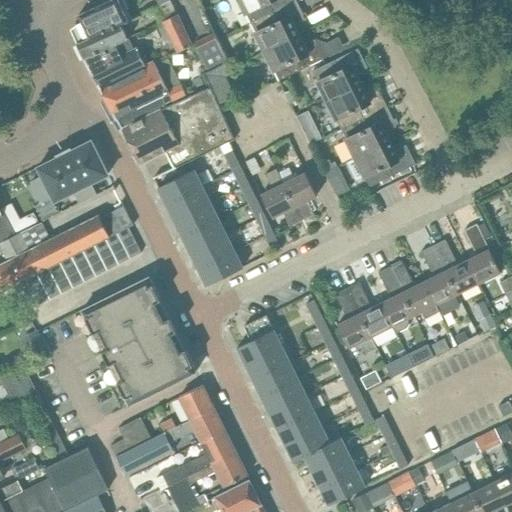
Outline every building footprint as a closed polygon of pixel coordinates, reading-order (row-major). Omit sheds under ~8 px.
[(78,45),(80,44),(129,22),(125,14),(118,0),(110,0),(78,15),(87,33),(77,41),(78,43),(77,44),(78,45)] [(166,21),(180,14),(172,0),(171,0),(158,7),(166,21)] [(239,0),(251,24),(297,2),(296,0),(239,0)] [(265,52),(300,35),(295,25),(306,19),(297,2),(251,24),(265,52)] [(179,52),(194,45),(180,14),(166,21),(179,52)] [(85,59),(135,36),(129,22),(80,44),(78,45),(85,59)] [(217,69),(229,63),(215,33),(195,43),(209,72),(217,68),(217,69)] [(304,44),(300,35),(265,52),(279,80),(298,71),(325,58),(316,39),(304,44)] [(130,39),(85,59),(101,89),(148,66),(139,48),(135,50),(130,39)] [(315,75),(327,100),(361,83),(356,73),(368,67),(358,48),(312,71),(315,75)] [(169,92),(156,62),(148,66),(101,89),(123,129),(142,120),(168,108),(166,104),(187,95),(183,85),(169,92)] [(195,75),(182,80),(186,91),(200,85),(195,75)] [(366,92),(361,83),(327,100),(342,129),(387,107),(377,87),(366,92)] [(175,170),(229,143),(237,139),(210,87),(168,108),(142,120),(123,129),(140,165),(166,152),(174,167),(154,177),(154,178),(174,168),(175,170)] [(356,158),(390,140),(385,131),(397,126),(387,107),(342,129),(356,158)] [(31,182),(36,194),(41,202),(52,196),(55,201),(74,191),(80,203),(97,195),(91,183),(109,174),(92,140),(71,150),(70,148),(58,155),(58,156),(38,167),(42,176),(31,182)] [(395,151),(390,140),(356,158),(370,187),(416,164),(406,145),(395,151)] [(233,171),(241,166),(232,149),(224,153),(233,171)] [(253,156),(245,160),(250,169),(258,165),(253,156)] [(241,187),(249,183),(241,166),(233,171),(241,187)] [(294,176),(289,167),(280,172),(278,168),(276,169),(301,221),(314,214),(307,200),(317,195),(305,171),(294,176)] [(337,196),(349,190),(338,167),(326,173),(337,196)] [(166,204),(202,186),(194,169),(176,178),(158,187),(166,204)] [(301,221),(276,169),(266,174),(272,187),(262,192),(265,199),(273,217),(283,213),(290,226),(301,221)] [(400,191),(416,186),(411,172),(395,177),(400,191)] [(110,197),(130,189),(125,177),(105,185),(110,197)] [(249,203),(257,199),(249,183),(241,187),(249,203)] [(174,220),(210,202),(202,186),(166,204),(174,220)] [(257,219),(265,215),(257,199),(249,203),(257,219)] [(182,236),(219,218),(210,202),(174,220),(182,236)] [(3,218),(0,210),(0,242),(1,244),(15,236),(6,217),(3,218)] [(93,246),(110,236),(99,214),(80,224),(51,239),(43,223),(15,236),(1,244),(9,260),(0,265),(0,291),(0,292),(13,286),(24,280),(36,274),(47,269),(59,263),(70,257),(73,255),(82,251),(93,246)] [(265,236),(274,232),(265,215),(257,219),(265,236)] [(191,253),(227,235),(219,218),(182,236),(191,253)] [(479,283),(501,273),(486,242),(477,224),(465,230),(477,255),(467,260),(479,283)] [(129,259),(140,253),(128,228),(116,234),(129,259)] [(273,252),(282,248),(274,232),(265,236),(273,252)] [(116,234),(105,240),(117,265),(129,259),(116,234)] [(199,269),(235,251),(227,235),(191,253),(199,269)] [(458,264),(445,239),(433,245),(458,294),(479,283),(467,260),(458,264)] [(117,265),(105,240),(93,246),(106,271),(117,265)] [(436,304),(437,304),(458,294),(433,245),(421,251),(434,276),(425,281),(436,304)] [(93,246),(82,251),(94,276),(106,271),(93,246)] [(94,276),(82,251),(73,255),(70,257),(83,282),(94,276)] [(207,285),(243,267),(235,251),(199,269),(207,285)] [(70,257),(59,263),(72,288),(83,282),(70,257)] [(415,286),(402,261),(390,267),(414,315),(423,311),(426,318),(440,311),(437,304),(436,304),(425,281),(415,286)] [(72,288),(59,263),(47,269),(60,294),(72,288)] [(397,332),(408,327),(410,322),(407,318),(414,315),(390,267),(378,272),(391,298),(382,302),(394,325),(393,325),(397,332)] [(47,269),(36,274),(49,299),(60,294),(47,269)] [(49,299),(36,274),(24,280),(37,305),(49,299)] [(117,382),(128,405),(196,371),(185,349),(180,351),(171,334),(176,331),(170,317),(164,320),(155,302),(160,299),(149,277),(82,310),(93,333),(99,330),(108,347),(102,350),(109,364),(114,361),(123,379),(117,382)] [(24,280),(13,286),(26,311),(37,305),(24,280)] [(372,307),(359,282),(347,288),(371,336),(372,336),(393,325),(394,325),(382,302),(372,307)] [(371,336),(347,288),(335,294),(348,319),(338,324),(349,347),(361,341),(367,352),(377,347),(372,336),(371,336)] [(311,313),(319,309),(314,299),(306,303),(311,313)] [(319,329),(327,325),(319,309),(311,313),(319,329)] [(238,349),(275,331),(267,315),(244,326),(251,340),(238,347),(238,349)] [(327,345),(335,341),(327,325),(319,329),(327,345)] [(246,365),(283,347),(275,331),(238,349),(246,365)] [(435,357),(450,349),(444,339),(430,346),(435,357)] [(335,361),(343,357),(335,341),(327,345),(335,361)] [(428,344),(407,354),(414,366),(434,356),(428,344)] [(254,381),(291,363),(283,347),(246,365),(254,381)] [(343,377),(351,373),(343,357),(335,361),(343,377)] [(262,397),(299,379),(291,363),(254,381),(262,397)] [(366,391),(372,388),(382,383),(376,372),(361,379),(366,391)] [(22,383),(30,378),(28,373),(19,377),(22,383)] [(350,392),(359,387),(351,373),(343,377),(350,392)] [(25,389),(34,385),(30,378),(22,383),(25,389)] [(270,413),(307,395),(299,379),(262,397),(270,413)] [(34,385),(25,389),(28,396),(37,391),(34,385)] [(190,420),(214,408),(203,385),(178,397),(190,420)] [(359,409),(367,405),(359,387),(350,392),(359,409)] [(37,391),(28,396),(31,402),(40,397),(37,391)] [(278,429),(315,411),(307,395),(270,413),(278,429)] [(40,397),(31,402),(34,408),(43,404),(40,397)] [(504,416),(511,412),(511,406),(509,401),(498,406),(504,416)] [(43,404),(34,408),(37,415),(46,410),(43,404)] [(367,424),(375,420),(367,405),(359,409),(367,424)] [(175,427),(164,432),(169,444),(195,431),(201,442),(226,430),(214,408),(190,420),(175,427)] [(46,410),(37,415),(41,421),(50,417),(46,410)] [(286,445),(323,427),(315,411),(278,429),(286,445)] [(385,436),(393,432),(384,415),(376,419),(385,436)] [(146,429),(140,416),(118,428),(124,439),(146,429)] [(50,417),(41,421),(44,427),(53,423),(50,417)] [(164,432),(175,427),(172,419),(160,425),(164,432)] [(44,427),(47,434),(56,429),(53,423),(44,427)] [(511,433),(507,424),(495,429),(501,442),(502,443),(511,438),(511,433)] [(330,441),(323,427),(286,445),(294,461),(305,456),(342,438),(341,436),(330,441)] [(0,429),(0,444),(10,440),(9,438),(4,428),(0,429)] [(56,429),(47,434),(50,440),(59,436),(56,429)] [(116,457),(151,439),(146,429),(124,439),(110,446),(116,457)] [(186,477),(198,471),(236,452),(226,430),(201,442),(206,453),(156,479),(161,489),(166,487),(186,477)] [(164,432),(151,439),(116,457),(126,476),(173,452),(169,444),(164,432)] [(385,436),(393,452),(401,448),(393,432),(385,436)] [(0,478),(5,476),(2,470),(0,465),(0,459),(27,447),(21,434),(10,440),(0,444),(0,478)] [(59,436),(50,440),(53,446),(62,442),(59,436)] [(313,472),(350,454),(342,438),(305,456),(313,472)] [(62,442),(53,446),(57,453),(66,449),(62,442)] [(61,511),(97,494),(109,489),(88,447),(44,468),(49,478),(23,490),(18,480),(17,480),(0,488),(0,511),(61,511)] [(460,447),(452,451),(459,464),(467,460),(460,447)] [(401,468),(409,464),(401,448),(393,452),(401,468)] [(66,449),(57,453),(60,459),(68,455),(66,449)] [(452,451),(443,455),(450,469),(459,464),(452,451)] [(190,486),(201,479),(216,472),(223,487),(248,475),(236,452),(198,471),(186,477),(190,486)] [(321,488),(358,470),(350,454),(313,472),(321,488)] [(17,480),(18,480),(40,469),(34,458),(12,469),(17,480)] [(329,504),(348,495),(366,486),(358,470),(321,488),(329,504)] [(511,473),(494,482),(505,505),(511,501),(511,473)] [(187,511),(200,505),(196,498),(190,486),(186,477),(166,487),(170,494),(179,511),(187,511)] [(232,488),(215,496),(221,508),(222,511),(246,511),(262,504),(249,479),(232,488)] [(473,492),(468,481),(448,490),(454,502),(451,503),(455,511),(482,511),(473,492)] [(482,511),(497,511),(497,509),(505,505),(494,482),(473,492),(482,511)] [(105,511),(97,494),(61,511),(105,511)] [(200,505),(208,501),(205,494),(196,498),(200,505)] [(455,511),(451,503),(432,511),(455,511)]
